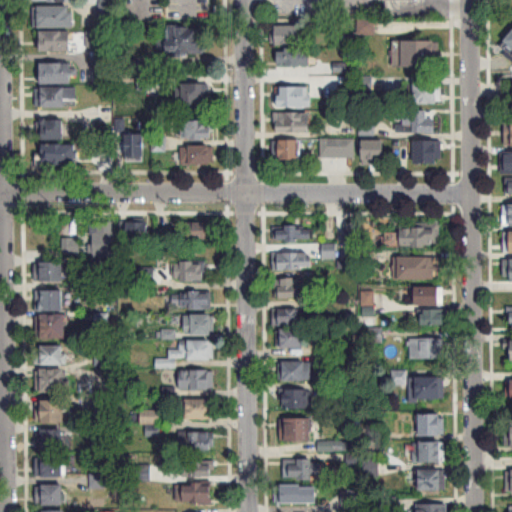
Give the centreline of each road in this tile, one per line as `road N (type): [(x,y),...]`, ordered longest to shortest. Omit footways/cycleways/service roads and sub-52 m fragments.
road 1 (residential): [(468,0),(477,511)]
road 2 (residential): [(4,191),(7,511)]
road 3 (residential): [(247,194),(250,511)]
road 4 (residential): [(0,190),(247,194)]
road 5 (residential): [(247,194),(473,194)]
road 6 (residential): [(244,0),(247,194)]
road 7 (residential): [(0,0),(4,191)]
